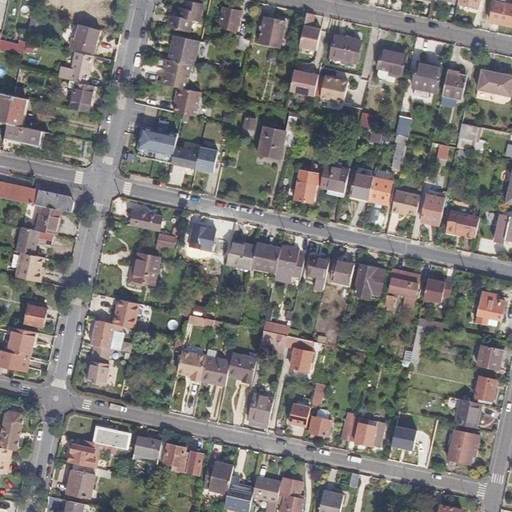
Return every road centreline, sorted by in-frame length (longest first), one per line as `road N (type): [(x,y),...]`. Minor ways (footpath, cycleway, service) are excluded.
road 1 (residential): [(492,493),(55,398)]
road 2 (residential): [(511,271),(100,182)]
road 3 (residential): [(293,0),(511,48)]
road 4 (residential): [(100,182),(55,398)]
road 5 (residential): [(142,0),(100,182)]
